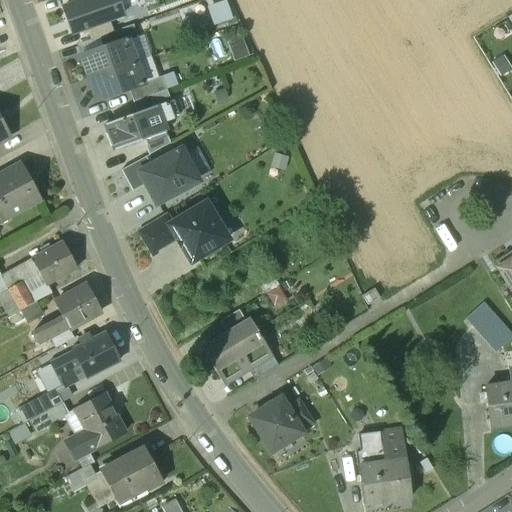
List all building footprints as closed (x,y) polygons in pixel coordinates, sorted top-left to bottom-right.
[(83,0),(77,2),(62,8),(71,35),(87,29),(109,22),(122,17),(120,11),(116,0),(83,0)] [(135,0),(116,0),(120,11),(137,5),(135,0)] [(221,0),(205,3),(208,23),(230,19),(226,0),(221,0)] [(109,22),(87,29),(90,40),(99,37),(112,32),(109,22)] [(112,32),(99,37),(102,49),(127,40),(127,41),(137,38),(133,25),(112,32)] [(102,49),(80,57),(88,79),(135,63),(127,41),(127,40),(102,49)] [(135,63),(88,79),(96,102),(128,90),(143,85),(143,84),(135,63)] [(143,85),(128,90),(132,102),(166,90),(161,77),(143,84),(143,85)] [(166,90),(132,102),(136,113),(156,106),(156,108),(170,103),(166,90)] [(136,113),(104,125),(107,134),(105,135),(109,148),(112,147),(114,151),(143,141),(165,133),(156,108),(156,106),(136,113)] [(0,123),(0,143),(8,139),(0,123)] [(165,133),(143,141),(148,156),(149,155),(170,144),(165,133)] [(151,168),(141,174),(147,184),(157,203),(196,182),(180,152),(151,168)] [(149,155),(148,156),(121,170),(132,192),(147,184),(141,174),(151,168),(146,158),(149,156),(149,155)] [(0,177),(0,206),(2,205),(9,218),(40,202),(20,166),(0,177)] [(2,205),(0,206),(0,222),(9,218),(2,205)] [(170,226),(169,226),(176,238),(191,262),(226,240),(220,230),(225,227),(216,212),(211,215),(205,205),(170,226)] [(164,215),(139,230),(152,253),(176,238),(169,226),(170,226),(164,215)] [(63,243),(17,268),(25,282),(40,274),(45,284),(45,285),(46,285),(76,268),(63,243)] [(511,254),(504,259),(507,263),(498,268),(511,290),(511,254)] [(496,264),(498,268),(507,263),(504,259),(496,264)] [(27,294),(21,284),(25,282),(17,268),(2,276),(20,310),(34,303),(40,299),(35,290),(27,294)] [(45,284),(35,290),(40,299),(51,293),(46,285),(45,285),(45,284)] [(74,293),(72,288),(62,293),(64,298),(54,303),(62,317),(33,333),(39,344),(68,328),(68,330),(100,313),(85,286),(74,293)] [(20,310),(5,318),(9,326),(25,318),(30,328),(43,321),(34,303),(20,310)] [(511,337),(511,336),(484,303),(466,318),(495,352),(511,337)] [(238,311),(219,322),(227,336),(227,337),(247,325),(238,311)] [(253,335),(247,325),(227,337),(227,336),(202,351),(214,371),(221,366),(230,379),(246,369),(247,369),(270,354),(256,333),(253,335)] [(104,334),(91,341),(88,336),(80,340),(83,345),(73,351),(74,351),(50,364),(57,376),(80,363),(87,377),(118,360),(104,334)] [(270,354),(247,369),(254,381),(277,366),(270,354)] [(223,384),(230,379),(221,366),(214,371),(223,384)] [(510,383),(484,386),(485,391),(478,392),(480,403),(486,402),(489,425),(511,421),(511,369),(508,370),(510,383)] [(103,393),(74,409),(85,430),(74,436),(65,441),(74,458),(77,457),(87,451),(123,432),(103,393)] [(280,399),(249,418),(271,452),(301,433),(300,432),(286,410),(280,399)] [(61,403),(37,416),(43,428),(64,417),(68,415),(67,412),(61,403)] [(311,425),(297,403),(286,410),(300,432),(311,425)] [(85,430),(74,409),(67,412),(68,415),(64,417),(74,436),(85,430)] [(37,416),(29,421),(35,433),(43,428),(37,416)] [(383,463),(358,467),(363,505),(410,499),(405,461),(401,429),(379,433),(383,463)] [(383,463),(379,433),(358,435),(360,453),(356,453),(358,467),(383,463)] [(144,448),(99,471),(115,502),(144,487),(146,491),(162,483),(144,448)] [(87,451),(77,457),(83,469),(90,465),(94,463),(87,451)] [(98,481),(90,465),(83,469),(67,477),(75,493),(98,481)] [(179,511),(174,501),(160,509),(162,511),(179,511)]
